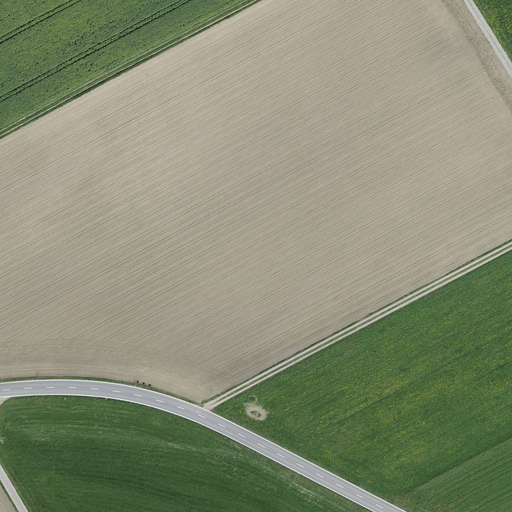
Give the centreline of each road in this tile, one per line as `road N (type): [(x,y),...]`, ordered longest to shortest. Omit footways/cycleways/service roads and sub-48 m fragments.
road 1 (secondary): [(390,511),(153,399),(109,389),(0,391)]
road 2 (track): [(511,244),(211,403),(202,417)]
road 3 (track): [(0,134),(252,0)]
